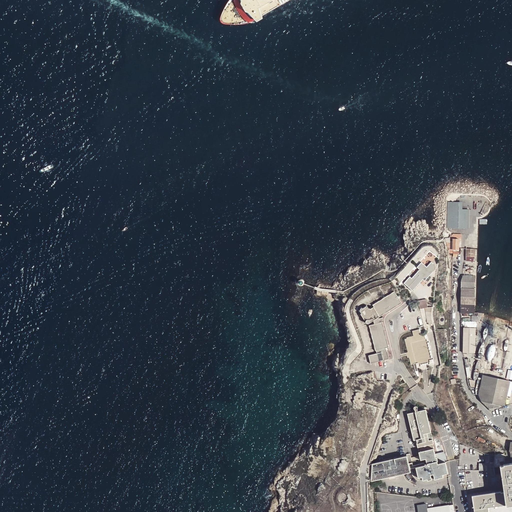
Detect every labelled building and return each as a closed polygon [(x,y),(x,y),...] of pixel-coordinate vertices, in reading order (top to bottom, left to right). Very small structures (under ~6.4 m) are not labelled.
[(465,201),(450,201),(450,227),(472,228),(472,209),(465,209),(465,201)] [(427,280),(434,271),(435,269),(435,267),(434,265),(431,263),(427,268),(421,263),(417,268),(420,270),(412,279),(410,277),(404,284),(413,292),(425,278),(427,280)] [(475,289),(475,276),(464,276),(462,281),(462,288),(475,289)] [(476,305),(476,289),(462,289),(462,305),(474,305),(476,305)] [(370,310),(367,306),(359,311),(365,319),(367,319),(368,320),(367,320),(367,322),(367,323),(368,324),(370,323),(374,321),(375,325),(369,326),(376,351),(377,351),(377,353),(369,355),(371,363),(389,358),(388,351),(386,351),(386,348),(389,347),(383,323),(381,323),(381,322),(382,321),(382,318),(380,319),(380,317),(402,304),(395,293),(373,306),(374,308),(370,310)] [(426,301),(418,302),(419,310),(424,309),(427,309),(426,301)] [(434,325),(432,317),(433,308),(427,309),(424,309),(426,320),(427,323),(429,326),(434,325)] [(466,328),(466,351),(477,352),(477,328),(466,328)] [(428,338),(423,339),(420,330),(412,332),(414,336),(415,341),(411,342),(413,352),(415,358),(415,360),(417,367),(434,363),(428,338)] [(415,341),(414,336),(407,338),(407,339),(405,340),(409,353),(413,352),(411,342),(415,341)] [(491,411),(504,406),(507,400),(511,382),(488,376),(482,401),(491,411)] [(454,391),(456,399),(454,400),(460,419),(470,416),(461,389),(454,391)] [(406,458),(409,471),(415,470),(418,480),(421,479),(422,482),(427,481),(427,482),(430,481),(429,477),(432,476),(434,481),(442,478),(441,476),(447,475),(444,464),(434,467),(433,464),(435,463),(431,445),(432,445),(431,441),(426,442),(424,435),(429,434),(424,412),(406,416),(413,442),(415,441),(416,445),(420,460),(411,462),(409,456),(405,457),(406,458)] [(480,413),(463,419),(467,430),(484,424),(480,413)] [(499,432),(477,428),(475,442),(496,447),(499,432)] [(506,462),(505,455),(496,456),(495,469),(501,467),(500,464),(501,464),(501,463),(506,462)] [(409,471),(406,458),(372,467),(372,483),(410,473),(409,471)] [(349,463),(345,461),(342,461),(342,462),(342,464),(340,464),(340,465),(341,467),(339,467),(338,468),(339,471),(344,472),(349,463)] [(511,504),(511,462),(501,464),(500,464),(501,467),(505,491),(506,504),(506,505),(511,504)] [(489,511),(488,507),(506,504),(505,491),(495,493),(495,492),(473,495),(475,509),(475,511),(489,511)] [(353,507),(356,503),(351,499),(349,494),(347,495),(348,499),(347,502),(343,502),(343,505),(348,504),(353,507)]
